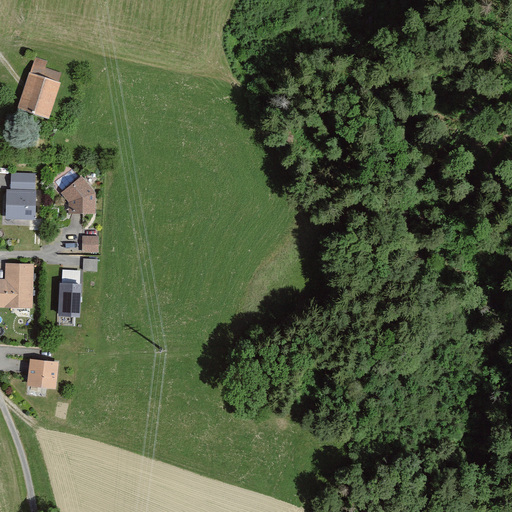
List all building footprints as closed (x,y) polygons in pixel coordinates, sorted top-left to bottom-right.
[(34,111),(49,118),(61,82),(59,81),(61,72),(46,67),(47,61),(35,57),(30,71),(18,108),(34,111)] [(35,173),(11,172),(11,181),(11,187),(36,188),(36,182),(35,173)] [(68,201),(68,213),(83,213),(96,213),(96,192),(82,175),(61,192),(68,201)] [(6,189),(6,218),(36,219),(36,190),(6,189)] [(99,236),(84,235),(83,251),(98,251),(99,236)] [(97,259),(84,258),(83,270),(97,272),(97,259)] [(20,263),(6,262),(6,278),(0,278),(0,307),(18,308),(33,308),(34,263),(20,263)] [(60,282),(59,315),(71,316),(80,317),(81,283),(73,283),(60,282)] [(44,359),(30,358),(27,385),(41,387),(56,389),(59,361),(44,359)]
